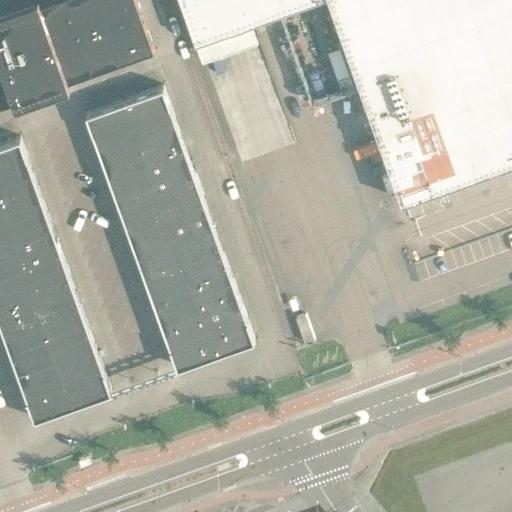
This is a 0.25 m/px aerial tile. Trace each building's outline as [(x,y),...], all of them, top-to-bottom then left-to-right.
[(44,0),(39,2),(53,40),(79,31),(68,0),(44,0)] [(68,0),(79,31),(106,21),(98,0),(68,0)] [(137,0),(98,0),(106,21),(141,9),(137,0)] [(511,0),(182,0),(196,38),(251,19),(252,18),(253,18),(268,13),(272,11),(303,0),(330,0),(400,196),(401,199),(511,159),(511,0)] [(39,2),(13,11),(27,50),(53,40),(39,2)] [(154,47),(141,9),(106,21),(120,59),(154,47)] [(0,15),(0,58),(0,59),(27,50),(13,11),(0,15)] [(93,69),(120,59),(106,21),(79,31),(93,69)] [(93,69),(79,31),(53,40),(67,78),(93,69)] [(53,40),(27,50),(41,88),(67,78),(53,40)] [(27,50),(0,59),(14,97),(41,88),(27,50)] [(0,102),(14,97),(0,59),(0,102)] [(176,118),(164,83),(125,97),(138,132),(176,118)] [(86,111),(99,146),(138,132),(125,97),(86,111)] [(176,118),(138,132),(147,159),(186,145),(176,118)] [(138,132),(99,146),(108,172),(147,159),(138,132)] [(0,181),(32,170),(20,135),(0,141),(0,181)] [(195,171),(186,145),(147,159),(156,185),(195,171)] [(108,172),(118,199),(156,185),(147,159),(108,172)] [(32,170),(0,181),(0,200),(3,210),(42,196),(32,170)] [(195,171),(156,185),(166,211),(204,198),(195,171)] [(156,185),(118,199),(127,225),(166,211),(156,185)] [(51,223),(42,196),(3,210),(13,237),(51,223)] [(214,224),(204,198),(166,211),(175,238),(214,224)] [(0,211),(0,241),(13,237),(3,210),(0,211)] [(127,225),(137,252),(175,238),(166,211),(127,225)] [(13,237),(22,263),(61,249),(51,223),(13,237)] [(214,224),(175,238),(185,264),(223,250),(214,224)] [(13,237),(0,241),(0,270),(22,263),(13,237)] [(175,238),(137,252),(146,278),(185,264),(175,238)] [(70,275),(61,249),(22,263),(32,289),(70,275)] [(233,277),(223,250),(185,264),(194,290),(233,277)] [(0,270),(0,300),(32,289),(22,263),(0,270)] [(146,278),(155,304),(194,290),(185,264),(146,278)] [(70,275),(32,289),(41,316),(80,302),(70,275)] [(233,277),(194,290),(204,317),(242,303),(233,277)] [(32,289),(0,300),(0,322),(3,330),(41,316),(32,289)] [(155,304),(165,331),(204,317),(194,290),(155,304)] [(89,328),(80,302),(41,316),(51,342),(89,328)] [(216,351),(254,338),(242,303),(204,317),(216,351)] [(305,312),(296,315),(305,342),(315,339),(305,312)] [(3,330),(12,356),(51,342),(41,316),(3,330)] [(216,351),(204,317),(165,331),(177,365),(216,351)] [(89,328),(51,342),(60,368),(99,355),(89,328)] [(12,356),(22,382),(60,368),(51,342),(12,356)] [(73,403),(111,389),(99,355),(60,368),(73,403)] [(73,403),(60,368),(22,382),(34,417),(73,403)]
